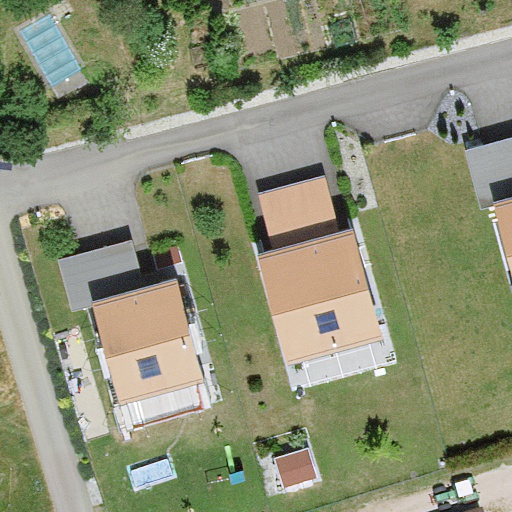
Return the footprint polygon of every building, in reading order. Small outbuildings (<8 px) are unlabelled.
[(511,125),(468,137),(477,169),(511,159),(511,125)] [(511,200),(496,205),(511,263),(511,200)] [(74,285),(151,264),(141,227),(64,248),(74,285)] [(349,237),(264,261),(292,360),(377,336),(349,237)] [(176,282),(91,306),(119,405),(204,381),(176,282)]
